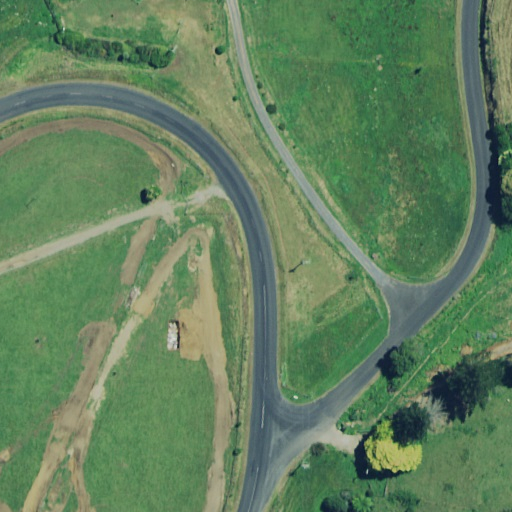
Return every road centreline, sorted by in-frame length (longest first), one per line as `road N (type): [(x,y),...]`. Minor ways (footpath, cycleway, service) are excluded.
road 1 (unclassified): [(262,431),(301,416),(466,256),(483,215),(486,174),(472,0)]
road 2 (unclassified): [(0,112),(25,100),(91,93),(199,145),(242,195),(262,268),(262,431)]
